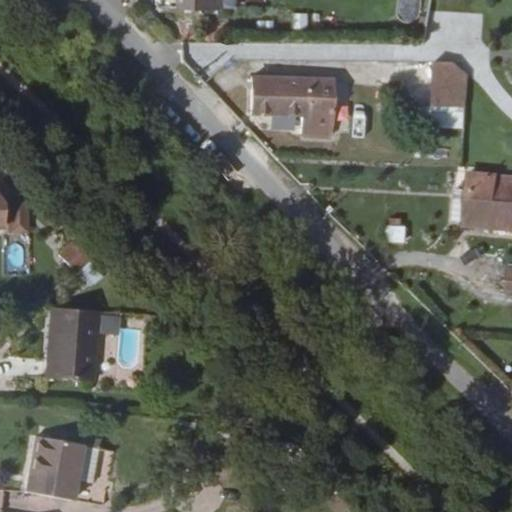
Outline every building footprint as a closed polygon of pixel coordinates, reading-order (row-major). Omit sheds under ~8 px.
[(217,9),(217,0),(176,0),(177,8),(217,9)] [(217,0),(217,9),(232,9),(231,0),(217,0)] [(460,77),(440,76),(440,84),(471,85),(471,83),(460,77)] [(339,132),(340,88),(319,88),(319,85),(260,81),(259,107),(308,110),(307,131),(339,132)] [(471,85),(440,84),(438,121),(469,122),(471,85)] [(438,143),(469,144),(469,122),(438,121),(438,143)] [(471,198),(470,215),(511,215),(511,182),(471,181),(471,198)] [(458,198),(458,215),(470,215),(471,198),(458,198)] [(470,215),(458,215),(457,233),(470,232),(470,215)] [(511,215),(470,215),(470,232),(489,233),(489,228),(511,229),(511,215)] [(59,266),(76,283),(90,269),(72,252),(59,266)] [(99,386),(107,316),(61,310),(53,381),(99,386)] [(39,438),(29,493),(106,506),(116,451),(39,438)]
